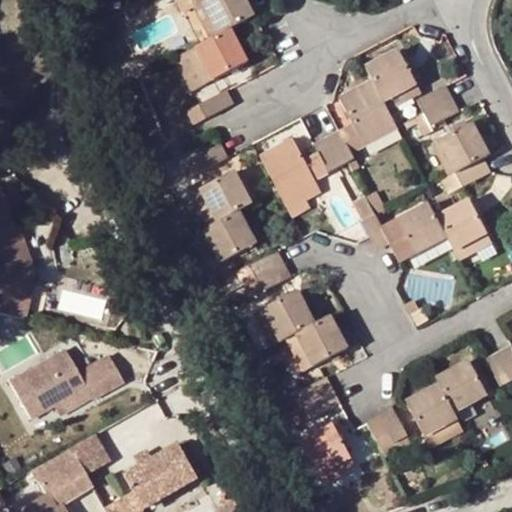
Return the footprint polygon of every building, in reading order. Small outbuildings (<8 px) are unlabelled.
[(200,3),(198,0),(176,0),(183,11),(191,7),(200,3)] [(240,0),(204,0),(200,3),(208,18),(199,23),(209,41),(227,31),(251,19),(240,0)] [(208,18),(200,3),(191,7),(199,23),(208,18)] [(209,41),(185,54),(202,86),(244,64),(227,31),(209,41)] [(370,82),(382,103),(413,86),(396,53),(364,70),(370,82)] [(352,126),(363,146),(396,128),(382,103),(370,82),(338,100),(352,126)] [(449,101),(442,88),(414,102),(421,115),(449,101)] [(232,106),(224,91),(196,106),(186,111),(194,126),(232,106)] [(421,115),(428,128),(456,113),(449,101),(421,115)] [(349,153),(363,146),(352,126),(338,133),(349,153)] [(468,126),(436,143),(453,174),(480,160),(485,157),(468,126)] [(352,160),(349,153),(338,133),(325,140),(339,167),(345,164),(352,160)] [(339,167),(325,140),(313,147),(317,155),(302,162),(291,142),(258,159),(276,192),(282,204),(315,188),(312,182),(339,167)] [(223,158),(217,146),(191,160),(198,174),(225,161),(223,158)] [(460,188),(487,174),(480,160),(453,174),(460,188)] [(42,277),(24,210),(17,212),(6,173),(0,174),(0,302),(33,311),(42,277)] [(453,174),(440,181),(455,208),(467,201),(460,188),(453,174)] [(249,206),(232,175),(198,193),(215,224),(234,213),(249,206)] [(318,193),(315,188),(282,204),(288,216),(306,207),(303,201),(318,193)] [(207,228),(215,224),(198,193),(191,197),(207,228)] [(361,224),(374,217),(363,197),(350,204),(361,224)] [(485,235),(467,201),(455,208),(434,220),(444,239),(456,261),(472,253),(467,244),(485,235)] [(388,245),(398,263),(444,239),(434,220),(426,206),(380,231),(374,217),(361,224),(360,225),(367,238),(373,251),(388,245)] [(207,228),(193,235),(211,268),(251,247),(234,213),(215,224),(207,228)] [(489,243),(485,235),(467,244),(472,253),(489,243)] [(282,266),(275,253),(248,269),(255,280),(282,266)] [(255,280),(261,292),(289,278),(282,266),(255,280)] [(312,326),(294,294),(261,310),(268,325),(260,329),(270,348),(285,340),(312,326)] [(33,311),(0,302),(0,309),(31,318),(33,311)] [(260,329),(268,325),(261,310),(252,315),(260,329)] [(285,340),(294,358),(304,353),(312,369),(344,351),(327,318),(312,326),(285,340)] [(497,353),(511,381),(511,380),(511,352),(509,346),(497,353)] [(53,406),(85,388),(90,396),(93,400),(124,383),(108,355),(77,373),(64,349),(8,381),(30,419),(53,406)] [(312,369),(304,353),(294,358),(303,374),(312,369)] [(497,353),(484,360),(498,388),(511,381),(497,353)] [(484,396),(466,363),(435,380),(438,386),(453,414),(484,396)] [(331,393),(324,380),(297,395),(304,407),(331,393)] [(453,414),(438,386),(406,404),(432,453),(464,436),(453,414)] [(58,413),(90,396),(85,388),(53,406),(58,413)] [(304,407),(311,419),(337,405),(331,393),(304,407)] [(391,410),(363,425),(381,458),(395,451),(392,447),(406,439),(391,410)] [(320,485),(335,476),(331,468),(347,459),(330,428),(298,445),(320,485)] [(91,432),(68,445),(75,458),(83,472),(106,459),(91,432)] [(128,511),(134,509),(195,476),(177,442),(121,473),(130,489),(102,505),(105,511),(128,511)] [(38,478),(75,458),(68,445),(31,466),(38,478)] [(72,511),(66,499),(91,485),(83,472),(75,458),(38,478),(45,492),(11,511),(72,511)] [(352,467),(347,459),(331,468),(335,476),(352,467)] [(243,511),(235,496),(213,508),(214,511),(243,511)]
